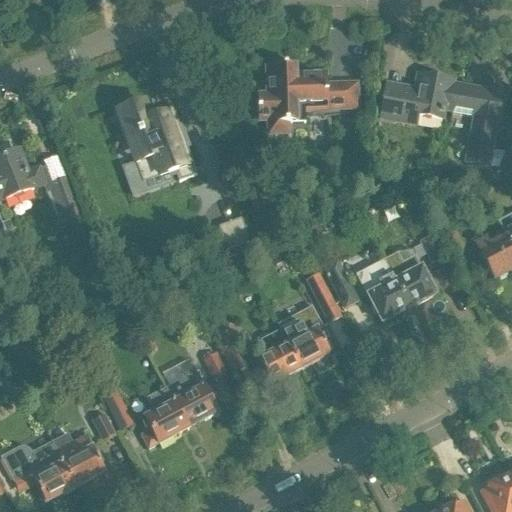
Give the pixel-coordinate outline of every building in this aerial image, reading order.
[(300,73),(300,65),(271,65),(271,92),(262,93),(263,118),(272,118),(272,131),(292,131),(292,121),(309,121),(308,102),(335,101),(335,109),(362,108),(362,107),(360,107),(360,96),(362,96),(362,95),(360,95),(360,84),(362,84),(362,83),(330,84),(330,72),(300,73)] [(455,83),(456,80),(419,73),(416,89),(385,83),(379,122),(417,129),(420,116),(443,120),(444,114),(453,115),(453,110),(465,88),(464,88),(465,86),(458,85),(455,83)] [(453,110),(453,115),(472,119),(463,164),(489,169),(490,168),(498,169),(496,174),(511,181),(511,151),(507,149),(505,154),(493,151),(498,121),(499,122),(505,89),(490,86),(489,90),(465,86),(464,88),(465,88),(453,110)] [(157,117),(150,119),(144,102),(116,111),(126,138),(134,135),(135,138),(144,135),(151,155),(134,161),(143,186),(176,174),(180,183),(198,177),(173,107),(156,113),(157,117)] [(18,152),(0,159),(0,201),(2,200),(3,202),(42,187),(45,195),(47,195),(55,215),(61,213),(50,184),(53,183),(47,168),(27,176),(18,152)] [(79,217),(64,179),(53,183),(50,184),(61,213),(65,222),(79,217)] [(250,217),(260,214),(256,200),(246,202),(250,217)] [(511,214),(496,223),(505,240),(511,253),(511,214)] [(220,229),(227,250),(248,243),(241,222),(220,229)] [(10,224),(1,227),(5,238),(14,234),(10,224)] [(442,241),(452,258),(467,251),(457,233),(442,241)] [(419,244),(431,266),(448,258),(436,235),(419,244)] [(494,283),(511,272),(511,253),(505,240),(489,249),(485,241),(475,247),(494,283)] [(403,265),(397,255),(383,262),(408,311),(436,297),(416,258),(403,265)] [(343,312),(359,304),(337,261),(322,269),(343,312)] [(381,326),(408,311),(383,262),(356,276),(367,298),(381,326)] [(305,282),(328,326),(341,318),(319,275),(305,282)] [(177,310),(193,340),(205,334),(189,303),(177,310)] [(211,332),(233,375),(246,369),(234,345),(237,335),(233,327),(224,325),(211,332)] [(322,342),(326,339),(319,325),(304,332),(302,329),(294,333),(294,331),(284,336),(290,346),(288,347),(301,372),(330,356),(322,342)] [(270,388),(301,372),(288,347),(280,332),(261,342),(268,356),(257,362),(270,388)] [(51,366),(66,366),(67,353),(52,352),(51,366)] [(215,383),(226,377),(215,356),(203,362),(215,383)] [(166,390),(187,431),(217,416),(217,415),(227,410),(219,395),(209,400),(196,376),(182,383),(181,382),(166,390)] [(154,415),(143,421),(150,433),(140,438),(148,452),(157,447),(187,431),(166,390),(146,400),(154,415)] [(134,426),(116,393),(103,400),(120,433),(134,426)] [(116,438),(104,416),(91,423),(102,445),(116,438)] [(67,436),(51,444),(60,461),(75,491),(104,475),(92,450),(90,451),(85,440),(73,446),(67,436)] [(20,496),(34,488),(44,507),(75,491),(60,461),(51,444),(32,454),(31,453),(30,451),(28,450),(25,449),(21,449),(19,449),(1,458),(20,496)] [(493,488),(481,494),(490,511),(511,511),(511,485),(509,479),(504,482),(500,480),(493,484),(493,488)]
